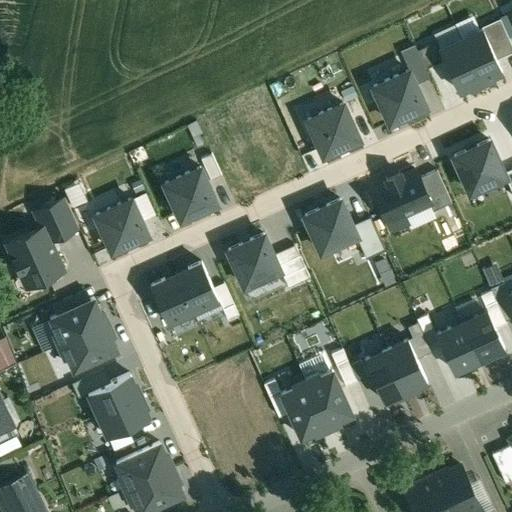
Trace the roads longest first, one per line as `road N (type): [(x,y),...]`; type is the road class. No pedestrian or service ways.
road 1 (residential): [(222,511),(117,271),(511,93)]
road 2 (residential): [(356,460),(511,390)]
road 3 (residential): [(240,511),(356,460)]
